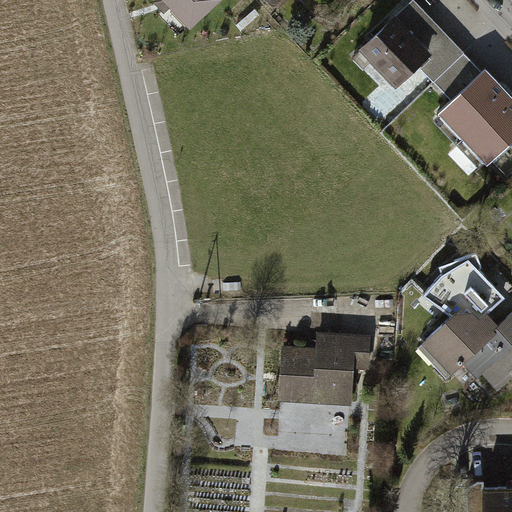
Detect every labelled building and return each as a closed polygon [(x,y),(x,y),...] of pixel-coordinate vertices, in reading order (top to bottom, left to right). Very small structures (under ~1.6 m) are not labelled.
[(221,0),(220,0),(161,0),(188,30),(221,0)] [(466,57),(412,1),(354,57),(390,94),(415,70),(421,76),(430,68),(442,80),(466,57)] [(511,120),(511,107),(478,72),(435,113),(475,155),(511,120)] [(474,314),(480,321),(501,299),(493,289),(496,286),(480,269),(483,267),(478,253),(440,265),(443,274),(427,291),(454,315),(474,314)] [(511,313),(491,333),(468,353),(470,355),(499,387),(511,375),(511,313)] [(470,355),(468,353),(491,333),(480,321),(474,314),(454,315),(427,339),(455,369),(470,355)] [(366,372),(369,339),(317,336),(316,353),(281,351),(278,406),(351,410),(353,372),(366,372)] [(511,511),(511,478),(497,479),(497,511),(511,511)]
